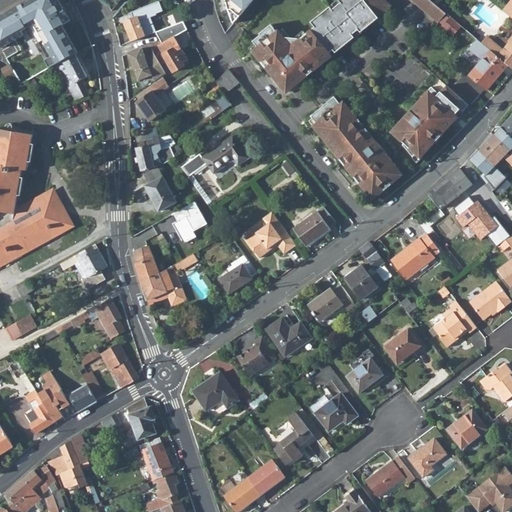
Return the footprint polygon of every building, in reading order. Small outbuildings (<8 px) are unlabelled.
[(27,0),(15,7),(21,18),(10,24),(18,38),(23,35),(35,56),(41,52),(41,54),(54,46),(27,0)] [(76,54),(78,53),(62,25),(70,20),(58,0),(27,0),(54,46),(41,54),(49,67),(51,67),(76,54)] [(226,0),(229,9),(231,9),(240,16),(252,0),(226,0)] [(260,34),(253,40),(254,42),(257,46),(253,50),(269,70),(272,68),(276,72),(273,75),(282,87),(283,86),(287,91),(289,90),(307,75),(305,72),(307,71),(320,60),(333,49),(336,52),(355,37),(352,33),(358,29),(361,32),(379,17),(378,16),(384,12),(382,10),(388,4),(388,3),(385,0),(339,0),(341,2),(332,9),(330,6),(311,21),(315,26),(305,34),(300,38),(295,37),(288,37),(284,36),(279,31),(279,30),(277,31),(271,24),(259,33),(260,34)] [(431,0),(411,0),(428,14),(436,4),(433,1),(431,0)] [(462,26),(466,29),(469,25),(472,22),(445,0),(434,0),(433,1),(447,13),(462,26)] [(511,68),(511,0),(510,0),(509,1),(511,3),(511,8),(508,13),(511,17),(511,34),(507,41),(508,42),(502,49),(486,35),(481,42),(486,46),(490,50),(508,65),(511,68)] [(125,21),(132,41),(156,32),(157,32),(151,17),(157,15),(157,14),(164,11),(160,1),(132,12),(134,18),(125,21)] [(511,3),(509,1),(502,9),(508,13),(511,8),(511,3)] [(388,4),(382,10),(384,12),(384,13),(391,7),(388,4)] [(436,4),(428,14),(438,23),(447,13),(436,4)] [(15,7),(0,15),(0,21),(12,41),(18,38),(10,24),(21,18),(15,7)] [(234,23),(240,16),(231,9),(229,9),(231,15),(234,23)] [(180,14),(169,19),(172,26),(184,22),(180,14)] [(0,21),(0,47),(0,48),(12,41),(0,21)] [(182,48),(174,36),(188,30),(184,22),(172,26),(157,32),(156,32),(163,43),(159,45),(164,54),(174,71),(184,65),(182,62),(188,58),(182,48)] [(459,30),(466,36),(469,32),(466,29),(462,26),(459,30)] [(283,28),(279,31),(284,36),(288,37),(288,35),(283,28)] [(358,29),(352,33),(355,37),(361,32),(358,29)] [(478,40),(481,42),(486,35),(484,33),(480,38),(473,31),(471,33),(478,40)] [(479,45),(483,49),(486,46),(481,42),(478,40),(471,33),(469,32),(466,36),(478,46),(479,45)] [(254,42),(249,47),(252,51),(253,50),(257,46),(254,42)] [(141,48),(127,54),(139,80),(152,75),(155,83),(163,77),(166,75),(158,62),(149,67),(145,57),(141,48)] [(469,74),(486,90),(508,65),(490,50),(469,74)] [(152,52),(145,57),(149,67),(158,62),(152,52)] [(82,79),(87,76),(76,54),(51,67),(54,72),(59,70),(75,99),(90,94),(82,79)] [(307,71),(309,74),(323,63),(320,60),(307,71)] [(1,69),(5,77),(14,72),(9,64),(1,69)] [(221,88),(225,94),(240,82),(228,68),(227,70),(217,81),(221,88)] [(136,102),(150,121),(166,110),(156,95),(169,86),(169,85),(163,77),(155,83),(145,90),(136,96),(139,100),(136,102)] [(211,85),(215,92),(221,88),(217,81),(211,85)] [(421,100),(399,123),(402,126),(396,132),(394,134),(405,143),(404,144),(413,157),(418,153),(422,157),(437,141),(434,139),(441,131),(443,133),(453,123),(450,121),(459,110),(461,109),(463,111),(469,105),(448,85),(442,92),(441,91),(439,93),(432,86),(420,99),(421,100)] [(225,94),(216,101),(223,111),(232,105),(225,94)] [(351,110),(345,103),(342,106),(337,99),(335,96),(324,105),(323,105),(320,108),(311,115),(313,117),(318,124),(314,127),(321,135),(323,133),(330,141),(327,143),(339,158),(342,156),(348,164),(345,166),(355,177),(358,175),(361,180),(359,182),(365,190),(367,187),(374,196),(375,197),(384,190),(384,191),(399,179),(398,177),(392,170),(395,167),(396,166),(371,134),(368,136),(361,128),(364,126),(358,118),(355,121),(349,113),(351,110)] [(459,110),(450,121),(453,123),(462,113),(459,110)] [(511,115),(470,159),(486,175),(511,147),(511,115)] [(318,124),(313,117),(309,121),(314,127),(318,124)] [(399,123),(393,129),(396,132),(402,126),(399,123)] [(135,135),(138,147),(149,144),(148,139),(154,138),(153,136),(159,135),(157,126),(147,132),(135,135)] [(0,262),(4,261),(6,264),(75,226),(69,214),(63,209),(60,205),(54,208),(51,201),(52,198),(48,191),(18,207),(16,203),(22,170),(27,170),(33,134),(0,128),(0,262)] [(441,131),(434,139),(437,141),(443,133),(441,131)] [(330,141),(323,133),(321,135),(327,143),(330,141)] [(136,147),(142,171),(155,167),(158,166),(167,161),(175,157),(171,147),(176,144),(177,143),(170,134),(159,136),(159,135),(153,136),(154,138),(148,139),(149,144),(138,147),(136,147)] [(214,173),(233,159),(238,166),(249,157),(233,135),(203,157),(200,154),(196,156),(193,156),(190,159),(189,161),(182,167),(185,170),(189,176),(192,173),(207,163),(214,173)] [(413,157),(418,163),(423,157),(422,157),(418,153),(413,157)] [(348,164),(342,156),(339,158),(345,166),(348,164)] [(281,165),(290,175),(296,171),(287,160),(281,165)] [(144,173),(149,183),(163,176),(158,166),(144,173)] [(401,175),(395,167),(392,170),(398,177),(401,175)] [(430,196),(440,209),(472,184),(461,169),(428,194),(430,196)] [(130,181),(130,193),(145,185),(159,211),(177,201),(163,176),(149,183),(144,173),(130,181)] [(192,173),(189,176),(191,179),(203,196),(208,203),(212,201),(210,198),(192,173)] [(63,209),(69,214),(54,187),(48,191),(52,198),(51,201),(54,208),(60,205),(63,209)] [(371,198),(374,196),(367,187),(365,190),(364,190),(371,198)] [(195,200),(172,213),(176,221),(179,226),(176,227),(184,242),(197,235),(194,230),(208,222),(195,200)] [(293,228),(306,246),(331,228),(329,226),(336,221),(324,206),(293,228)] [(246,239),(259,257),(269,250),(268,248),(276,242),(277,244),(284,254),(296,245),(272,211),(263,218),(267,224),(246,239)] [(392,260),(407,279),(435,258),(434,257),(441,251),(427,233),(420,239),(420,238),(392,260)] [(511,234),(498,245),(502,251),(510,245),(511,247),(511,234)] [(360,250),(385,282),(392,277),(383,266),(381,267),(380,266),(384,263),(376,252),(377,251),(371,243),(368,241),(359,249),(360,250)] [(60,263),(64,270),(76,263),(80,261),(88,276),(84,278),(82,279),(87,289),(106,279),(101,270),(108,266),(96,243),(79,252),(60,263)] [(136,264),(141,280),(160,273),(173,265),(170,261),(158,268),(154,257),(149,245),(133,250),(136,264)] [(193,263),(198,260),(194,253),(188,256),(193,263)] [(235,269),(248,260),(245,255),(231,264),(235,269)] [(176,263),(180,271),(193,263),(188,256),(176,263)] [(511,259),(498,270),(511,286),(511,285),(511,259)] [(219,279),(229,293),(252,278),(252,277),(258,273),(248,260),(235,269),(219,279)] [(76,263),(84,278),(88,276),(80,261),(76,263)] [(141,280),(147,299),(168,291),(169,296),(172,304),(186,299),(173,265),(160,273),(141,280)] [(346,277),(362,299),(371,292),(378,287),(378,286),(372,278),(362,265),(346,277)] [(372,278),(378,286),(383,282),(377,274),(372,278)] [(22,298),(23,300),(29,296),(27,293),(33,290),(28,281),(17,287),(22,298)] [(470,302),(483,319),(497,309),(499,311),(511,301),(511,300),(497,281),(470,302)] [(309,305),(321,321),(343,304),(348,311),(356,305),(341,284),(333,290),(331,288),(309,305)] [(445,285),(440,290),(445,297),(451,292),(445,285)] [(147,299),(149,305),(169,296),(168,291),(147,299)] [(362,299),(365,302),(374,296),(371,292),(362,299)] [(99,316),(111,338),(125,330),(118,319),(122,317),(111,298),(94,307),(99,316)] [(451,307),(453,310),(460,305),(456,300),(449,305),(451,307)] [(26,304),(30,314),(35,311),(31,303),(28,303),(26,304)] [(440,338),(447,347),(457,339),(456,337),(460,334),(461,336),(468,331),(470,333),(477,327),(460,305),(453,310),(451,307),(442,313),(445,317),(433,327),(438,333),(441,334),(440,338)] [(361,313),(368,322),(377,315),(370,306),(361,313)] [(89,316),(92,320),(99,316),(94,307),(87,311),(89,316)] [(73,323),(75,326),(85,320),(84,318),(89,316),(87,311),(71,320),(73,323)] [(6,327),(12,339),(37,325),(31,314),(6,327)] [(266,328),(285,356),(312,338),(301,321),(291,328),(283,317),(266,328)] [(56,328),(58,332),(73,323),(71,320),(56,328)] [(43,335),(45,340),(59,333),(58,332),(56,328),(43,335)] [(182,336),(187,343),(202,333),(201,331),(196,334),(193,328),(182,336)] [(385,346),(398,363),(422,345),(409,328),(385,346)] [(238,357),(250,376),(277,357),(263,336),(255,342),(256,344),(238,357)] [(117,386),(118,389),(139,377),(119,343),(102,353),(120,385),(117,386)] [(90,352),(94,358),(101,354),(97,348),(90,352)] [(370,349),(351,364),(355,370),(371,358),(374,355),(370,349)] [(81,362),(83,365),(94,358),(90,352),(79,359),(81,362)] [(347,376),(360,392),(384,374),(371,358),(355,370),(347,376)] [(77,365),(83,376),(88,373),(83,365),(81,362),(77,365)] [(497,368),(480,381),(486,389),(491,390),(492,389),(494,387),(505,401),(511,396),(511,375),(511,374),(511,370),(506,363),(498,370),(497,368)] [(38,393),(55,421),(63,416),(57,405),(60,403),(63,408),(71,403),(61,389),(63,388),(51,370),(43,375),(48,382),(43,385),(45,389),(38,393)] [(87,383),(89,386),(97,382),(91,371),(88,373),(83,376),(86,381),(87,383)] [(221,372),(210,379),(213,383),(223,375),(221,372)] [(193,390),(207,410),(222,399),(228,408),(240,400),(223,375),(213,383),(210,379),(193,390)] [(245,386),(250,392),(258,387),(253,380),(245,386)] [(25,390),(28,394),(36,389),(30,381),(25,384),(28,388),(25,390)] [(89,386),(97,401),(105,396),(97,382),(89,386)] [(68,394),(78,411),(97,401),(89,386),(87,383),(82,386),(68,394)] [(494,387),(492,389),(503,403),(505,401),(494,387)] [(30,424),(36,433),(55,421),(38,393),(36,389),(28,394),(26,396),(29,402),(36,398),(41,405),(27,414),(32,422),(30,424)] [(316,413),(329,430),(344,419),(347,423),(358,415),(342,393),(330,401),(316,413)] [(263,394),(251,403),(255,409),(266,399),(263,394)] [(310,406),(316,413),(330,401),(325,394),(310,406)] [(130,414),(139,439),(156,433),(152,420),(155,418),(151,406),(148,407),(145,397),(127,407),(130,414)] [(511,405),(503,413),(509,421),(511,418),(511,405)] [(447,429),(462,449),(488,429),(473,409),(447,429)] [(293,460),(295,462),(303,455),(298,448),(306,441),(314,435),(296,412),(288,418),(296,430),(280,442),(273,447),(286,465),(293,460)] [(101,422),(106,432),(121,424),(116,414),(108,418),(101,422)] [(0,454),(5,451),(4,448),(12,443),(0,423),(0,454)] [(71,441),(80,464),(88,461),(82,444),(85,442),(83,437),(86,435),(84,432),(82,434),(71,441)] [(306,441),(308,445),(316,438),(314,435),(306,441)] [(409,457),(424,477),(434,469),(431,465),(447,453),(435,438),(409,457)] [(48,461),(57,475),(60,474),(65,487),(69,488),(79,484),(81,488),(89,484),(86,477),(80,464),(71,441),(61,448),(64,455),(48,461)] [(142,450),(154,480),(174,472),(162,441),(142,450)] [(125,451),(128,458),(139,454),(136,446),(125,451)] [(367,480),(379,496),(405,477),(409,483),(415,478),(399,456),(367,480)] [(249,477),(261,494),(285,476),(272,459),(249,477)] [(57,504),(59,511),(64,511),(64,509),(63,509),(62,507),(65,505),(61,495),(62,495),(56,481),(47,465),(39,470),(44,478),(50,488),(54,496),(57,504)] [(511,474),(506,466),(466,495),(478,511),(494,500),(503,511),(511,505),(511,489),(509,485),(511,482),(511,474)] [(9,504),(14,511),(26,511),(42,499),(40,496),(32,488),(42,480),(34,470),(24,479),(8,493),(12,501),(9,504)] [(179,482),(175,472),(174,472),(154,480),(152,481),(154,484),(157,483),(160,489),(156,491),(159,498),(147,503),(150,511),(166,506),(179,501),(176,493),(178,492),(175,484),(179,482)] [(89,484),(90,488),(94,487),(90,476),(86,477),(89,484)] [(225,495),(237,511),(261,494),(249,477),(225,495)] [(50,488),(44,478),(42,480),(32,488),(40,496),(50,488)] [(139,486),(142,491),(150,488),(148,482),(139,486)] [(334,511),(369,511),(371,511),(355,489),(346,496),(349,501),(334,511)] [(46,498),(50,511),(59,511),(57,504),(54,496),(46,498)] [(186,511),(182,500),(162,508),(163,511),(186,511)]
